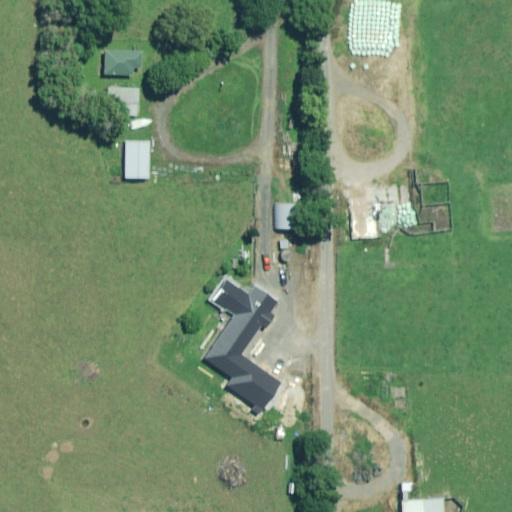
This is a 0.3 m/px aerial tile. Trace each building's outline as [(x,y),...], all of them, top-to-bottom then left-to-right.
[(140,52),(104,50),(103,75),(131,76),(132,68),(140,68),(140,52)] [(121,116),(139,117),(140,90),(108,89),(107,103),(122,104),(121,116)] [(147,142),(124,142),(123,179),(147,180),(147,142)] [(299,206),(276,205),(275,229),(298,230),(299,206)] [(397,246),(384,246),(385,265),(393,265),(392,255),(397,255),(397,246)] [(227,375),(260,327),(265,330),(274,316),(269,313),(275,304),(253,289),(247,298),(237,291),(224,310),(233,316),(204,359),(227,375)] [(441,511),(441,501),(400,502),(400,511),(441,511)]
